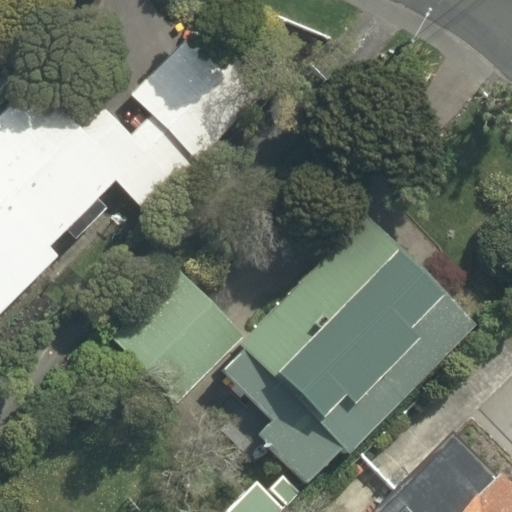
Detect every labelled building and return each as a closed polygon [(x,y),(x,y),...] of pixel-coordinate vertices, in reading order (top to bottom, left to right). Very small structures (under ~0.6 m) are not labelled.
[(25,88),(0,113),(0,298),(112,185),(147,219),(205,161),(269,96),(199,27),(135,92),(154,110),(132,133),(97,98),(66,129),(25,88)] [(296,496),(470,324),(372,225),(214,381),(262,430),(246,446),(296,496)] [(230,341),(175,284),(106,351),(161,407),(230,341)] [(511,511),(511,477),(457,423),(368,511),(511,511)] [(276,511),(288,500),(255,469),(213,511),(276,511)]
